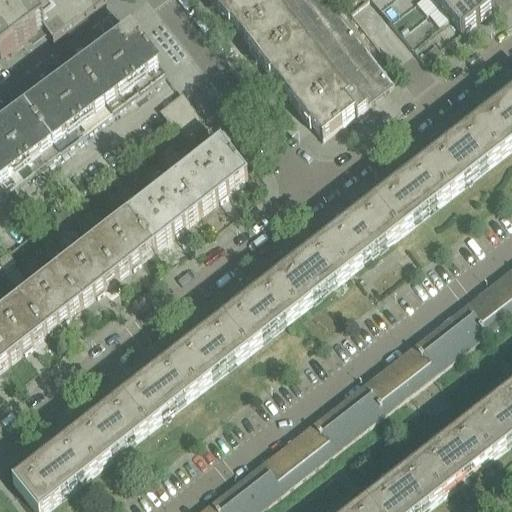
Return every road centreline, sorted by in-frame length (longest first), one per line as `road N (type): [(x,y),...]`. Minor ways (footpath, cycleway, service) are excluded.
road 1 (residential): [(177,511),(511,247)]
road 2 (residential): [(0,445),(313,205)]
road 3 (residential): [(313,205),(157,0)]
road 4 (residential): [(313,205),(511,52)]
